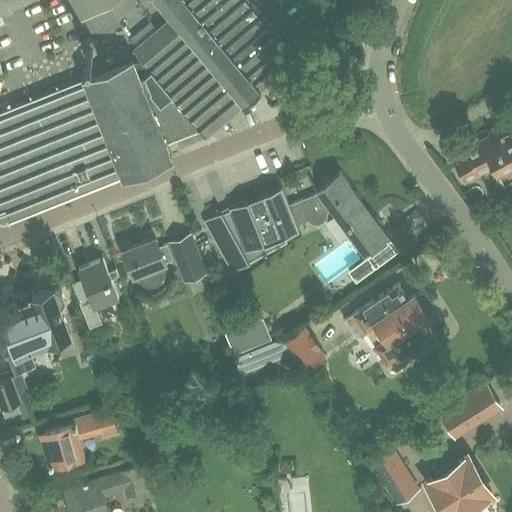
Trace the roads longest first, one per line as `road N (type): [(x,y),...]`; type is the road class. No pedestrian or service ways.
road 1 (residential): [(0,240),(379,92)]
road 2 (residential): [(511,301),(379,92)]
